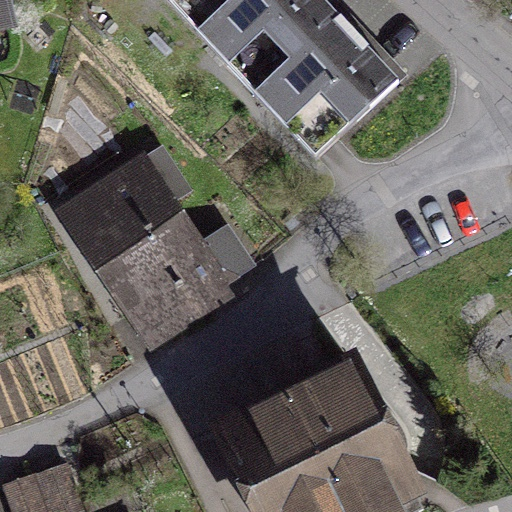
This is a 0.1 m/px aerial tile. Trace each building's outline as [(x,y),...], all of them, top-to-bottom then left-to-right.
[(0,0),(0,31),(15,29),(7,0),(0,0)] [(311,0),(165,0),(319,166),(398,94),(311,0)] [(191,199),(162,151),(52,217),(130,348),(223,293),(173,210),(191,199)] [(351,371),(211,442),(247,511),(394,511),(417,500),(351,371)] [(78,511),(67,476),(9,495),(14,511),(78,511)]
